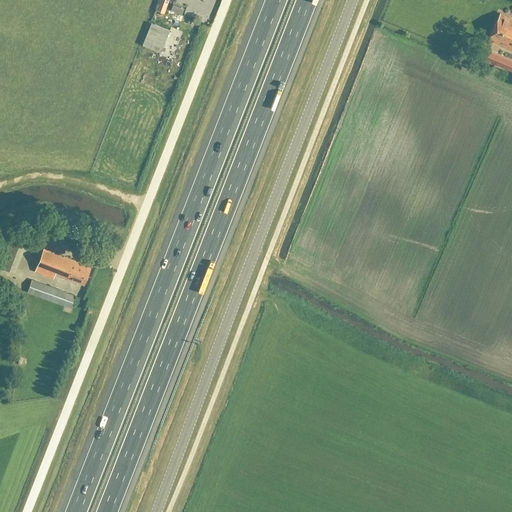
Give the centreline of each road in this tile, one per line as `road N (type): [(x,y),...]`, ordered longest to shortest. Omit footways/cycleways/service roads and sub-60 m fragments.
road 1 (motorway): [(276,0),(76,511)]
road 2 (motorway): [(108,511),(308,0)]
road 3 (unclassified): [(27,511),(226,0)]
road 4 (unclassified): [(155,511),(353,0)]
road 5 (track): [(0,187),(44,177),(147,204)]
